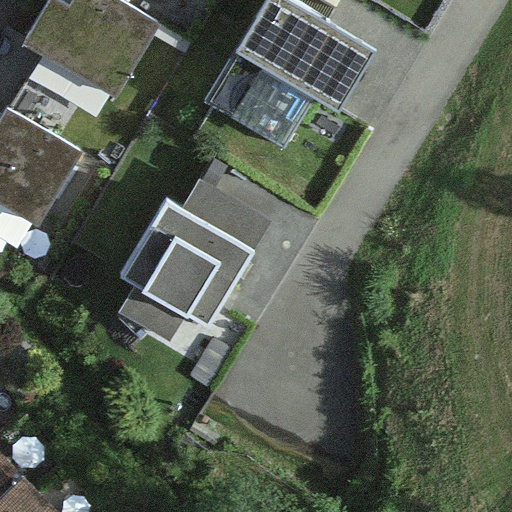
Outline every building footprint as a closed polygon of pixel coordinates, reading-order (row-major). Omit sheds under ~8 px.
[(43,0),(16,46),(120,109),(169,28),(122,0),(77,0),(72,9),(56,0),(43,0)] [(277,0),(262,0),(207,88),(274,130),(304,82),(335,102),(365,55),(277,0)] [(0,212),(39,236),(88,155),(9,107),(0,121),(0,212)] [(200,182),(181,211),(166,201),(113,280),(129,290),(118,307),(194,357),(277,233),(200,182)] [(0,511),(56,511),(0,454),(0,511)]
